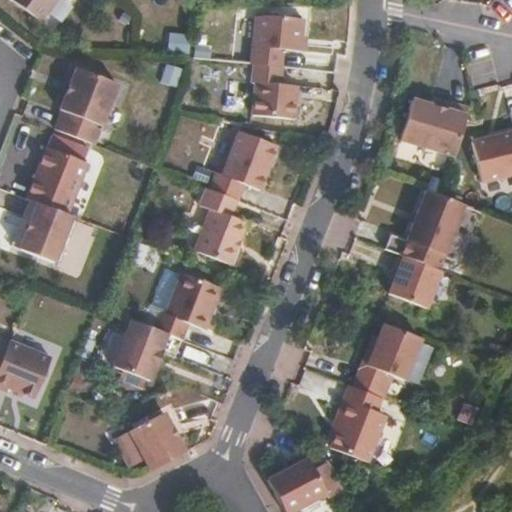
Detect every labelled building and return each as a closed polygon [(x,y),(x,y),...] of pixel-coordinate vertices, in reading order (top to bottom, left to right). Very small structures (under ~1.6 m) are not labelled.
[(8,0),(34,19),(48,0),(8,0)] [(255,17),(250,64),(253,65),(280,67),(282,50),(301,52),(304,19),(255,17)] [(280,84),(282,67),(280,67),(253,65),(251,84),(255,84),(252,116),(296,120),(298,87),(280,84)] [(54,130),(94,145),(118,85),(75,68),(59,111),(61,112),(54,130)] [(448,110),(450,102),(432,97),(430,105),(448,110)] [(453,157),(468,107),(450,102),(448,110),(430,105),(411,99),(398,141),(453,157)] [(209,190),(236,201),(242,185),(259,192),(276,146),(239,131),(222,176),(216,174),(209,190)] [(511,175),(511,131),(471,141),(481,183),(511,175)] [(47,148),(27,199),(35,203),(67,215),(87,164),(47,148)] [(209,190),(206,189),(199,207),(209,211),(193,252),(229,267),(246,222),(230,216),(236,201),(209,190)] [(437,270),(462,206),(441,197),(425,191),(400,256),(402,257),(437,270)] [(52,264),(71,217),(67,215),(35,203),(17,250),(52,264)] [(426,310),(440,272),(437,270),(402,257),(397,269),(400,270),(395,282),(390,296),(426,310)] [(168,335),(192,345),(198,331),(203,332),(219,290),(180,274),(164,317),(158,315),(153,330),(163,334),(168,335)] [(153,330),(130,320),(111,368),(146,381),(152,365),(156,367),(162,351),(158,349),(163,334),(153,330)] [(404,381),(421,339),(382,324),(377,338),(373,348),(369,346),(352,387),(378,398),(388,375),(404,381)] [(162,351),(168,335),(163,334),(158,349),(162,351)] [(373,348),(377,338),(373,336),(369,346),(373,348)] [(50,358),(9,341),(7,345),(0,361),(0,389),(7,392),(8,388),(33,399),(50,358)] [(152,365),(146,381),(150,382),(156,367),(152,365)] [(367,463),(390,403),(378,398),(352,387),(349,386),(343,402),(348,404),(335,435),(330,449),(367,463)] [(330,433),(335,435),(348,404),(343,402),(330,433)] [(128,432),(149,472),(184,453),(164,413),(128,432)] [(306,459),(266,480),(282,511),(293,511),(325,495),(306,459)]
